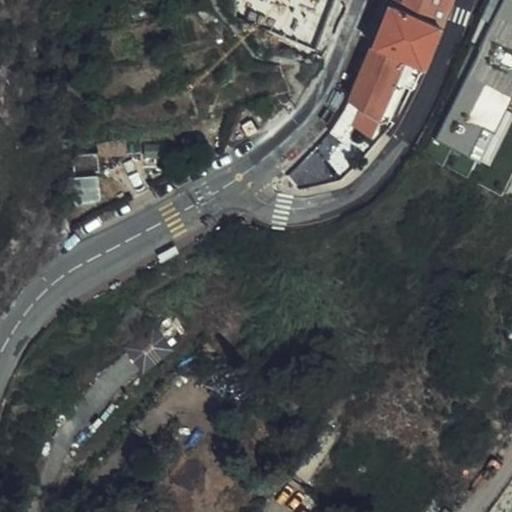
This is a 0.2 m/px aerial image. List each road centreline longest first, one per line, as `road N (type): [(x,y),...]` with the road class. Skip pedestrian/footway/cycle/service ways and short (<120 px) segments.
road 1 (residential): [(466,0),(412,117),(360,185),(328,200),(283,205),(260,203),(231,180)]
road 2 (primary): [(0,352),(38,297),(73,269),(231,180)]
road 3 (primary): [(370,0),(309,116),(231,180)]
road 4 (track): [(44,511),(72,423),(141,370)]
